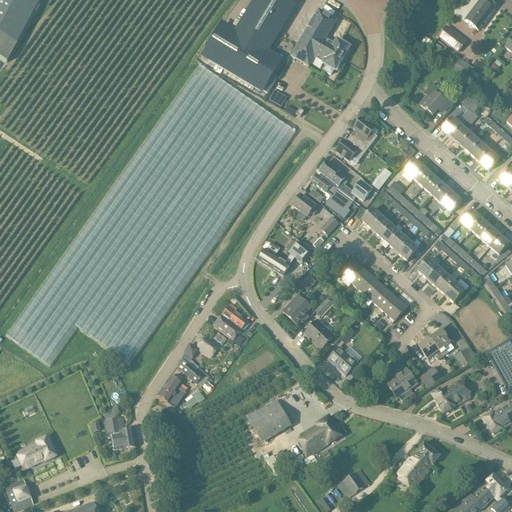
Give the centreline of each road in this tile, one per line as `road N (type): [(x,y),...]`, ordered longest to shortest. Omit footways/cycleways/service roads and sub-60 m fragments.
road 1 (unclassified): [(151,511),(142,408),(216,294),(243,285)]
road 2 (residential): [(341,401),(432,314),(353,240),(336,255)]
road 3 (unclassified): [(243,285),(251,248),(364,94)]
road 4 (residential): [(364,94),(511,218)]
road 5 (unclassified): [(511,464),(341,401)]
road 6 (unclassified): [(341,401),(253,309),(243,285)]
